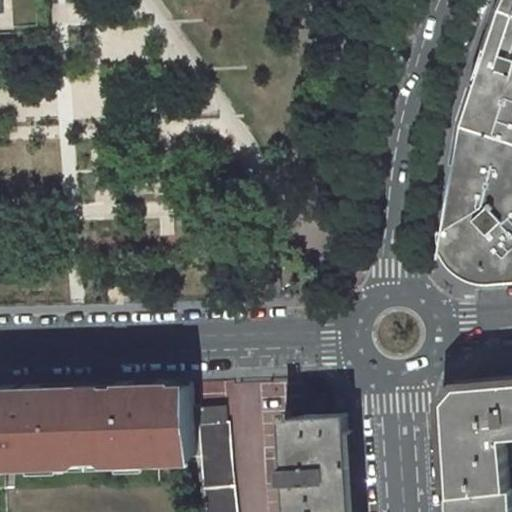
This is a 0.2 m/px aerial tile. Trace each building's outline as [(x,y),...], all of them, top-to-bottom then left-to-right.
[(511,0),(510,5),(494,51),(494,54),(494,57),(495,59),(496,60),(499,62),(492,82),(485,79),(471,120),(453,229),(454,228),(474,250),(460,261),(462,263),(467,267),(474,272),(482,276),(491,279),(511,276),(511,0)] [(494,57),(494,54),(494,51),(485,79),(492,82),(499,62),(496,60),(495,59),(494,57)] [(188,173),(179,174),(180,181),(189,181),(188,173)] [(455,255),(459,260),(460,261),(474,250),(454,228),(453,229),(451,245),(455,255)] [(511,381),(460,386),(448,400),(454,494),(511,488),(506,437),(511,436),(511,381)] [(131,384),(125,386),(124,384),(0,387),(0,462),(199,456),(195,405),(194,388),(179,388),(178,382),(131,384)] [(201,405),(195,405),(199,456),(204,511),(237,511),(228,421),(227,421),(226,405),(201,407),(201,405)] [(355,511),(349,412),(294,415),(293,410),(286,410),(286,419),(284,419),(287,465),(282,465),(283,483),(288,483),(289,511),(355,511)] [(511,511),(511,487),(511,488),(454,494),(454,511),(511,511)]
